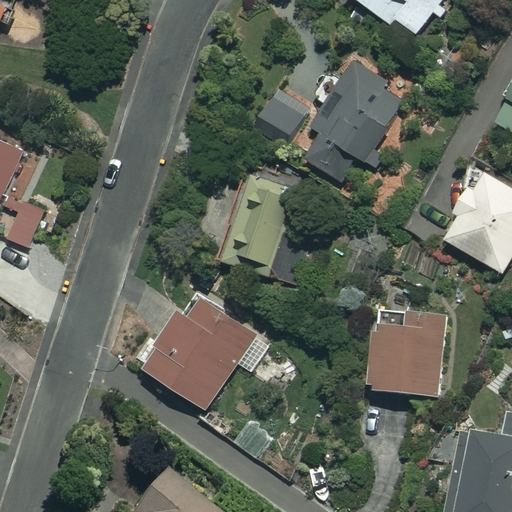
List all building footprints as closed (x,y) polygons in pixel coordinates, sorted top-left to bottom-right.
[(358,0),(417,43),(448,0),(358,0)] [(409,96),(354,68),(344,88),(329,81),(323,93),(335,99),(320,129),(326,133),(310,164),(349,184),(362,159),(374,165),(409,96)] [(511,91),(507,99),(511,102),(511,107),(501,124),(511,130),(511,91)] [(312,111),(281,92),(258,129),(290,148),(312,111)] [(0,208),(26,151),(0,139),(0,208)] [(511,266),(511,187),(486,171),(459,214),(464,217),(450,240),(507,275),(511,266)] [(302,187),(249,172),(223,263),(276,278),(302,187)] [(31,249),(52,203),(34,195),(29,205),(13,198),(7,210),(19,215),(8,239),(31,249)] [(276,345),(199,294),(148,369),(210,411),(243,361),(258,371),(276,345)] [(443,397),(448,316),(380,311),(374,392),(443,397)] [(511,511),(511,438),(464,430),(449,511),(511,511)] [(217,511),(171,475),(141,511),(217,511)]
